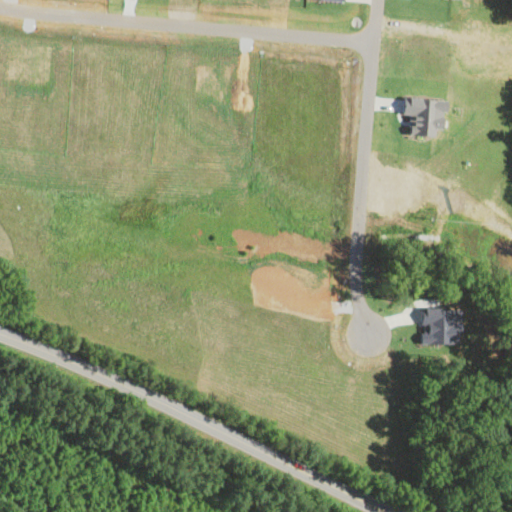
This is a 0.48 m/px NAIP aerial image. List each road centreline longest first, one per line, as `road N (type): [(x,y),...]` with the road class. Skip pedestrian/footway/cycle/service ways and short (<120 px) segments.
road 1 (tertiary): [(0,336),(185,414),(380,511)]
road 2 (residential): [(0,5),(371,39)]
road 3 (residential): [(368,334),(353,229),(374,0)]
